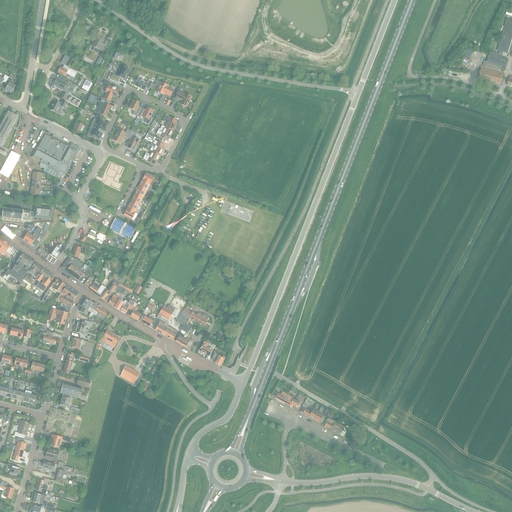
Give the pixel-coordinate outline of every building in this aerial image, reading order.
[(485,61),(484,67),(482,66),(479,78),(501,84),(508,60),(502,58),(503,57),(501,56),(503,52),(511,54),(511,19),(507,18),(496,56),(489,54),(487,62),(485,61)] [(107,38),(112,41),(116,34),(111,31),(107,38)] [(103,40),(106,34),(103,33),(100,38),(98,37),(93,47),(102,51),(105,45),(106,46),(108,42),(105,40),(103,44),(102,43),(103,40)] [(464,56),(470,59),(473,52),(468,49),(464,56)] [(113,74),(110,79),(118,82),(120,77),(123,79),(128,68),(120,64),(115,75),(113,74)] [(57,73),(64,77),(66,74),(73,78),(76,72),(68,67),(66,70),(60,67),(57,73)] [(0,85),(3,82),(5,83),(8,77),(5,75),(3,79),(0,77),(0,85)] [(8,77),(5,83),(8,85),(5,90),(11,93),(15,86),(10,84),(13,80),(8,77)] [(77,107),(81,100),(68,93),(70,90),(67,89),(69,87),(68,87),(69,85),(66,83),(57,77),(54,77),(50,83),(52,85),(53,86),(52,86),(51,88),(52,89),(53,90),(54,89),(55,88),(55,87),(62,91),(64,91),(60,98),(64,101),(64,100),(77,107)] [(135,80),(133,83),(134,84),(134,85),(144,90),(146,87),(149,89),(152,82),(149,80),(148,83),(142,80),(143,79),(139,77),(138,78),(136,81),(135,80)] [(168,86),(161,82),(157,91),(163,95),(164,93),(170,96),(173,90),(167,87),(168,86)] [(112,87),(108,85),(105,92),(106,93),(104,98),(110,101),(112,97),(111,97),(112,95),(115,97),(118,90),(116,89),(116,88),(113,86),(112,87)] [(181,100),(180,104),(187,107),(187,106),(188,107),(190,104),(189,103),(192,97),(185,93),(185,94),(179,91),(176,98),(180,100),(181,100)] [(100,102),(104,104),(99,114),(107,117),(111,107),(107,105),(108,102),(102,99),(100,102)] [(59,114),(62,108),(65,109),(68,104),(61,100),(60,103),(55,100),(50,110),(59,114)] [(137,117),(142,108),(139,106),(138,106),(137,106),(139,103),(138,103),(138,102),(136,101),(135,101),(133,100),(129,108),(134,111),(132,114),(137,117)] [(142,108),(137,117),(143,120),(144,117),(147,119),(145,123),(148,125),(152,118),(150,117),(152,114),(153,111),(151,110),(151,109),(149,108),(148,108),(146,110),(145,110),(145,109),(145,110),(142,108)] [(5,117),(13,122),(17,116),(8,111),(5,117)] [(165,127),(173,131),(178,122),(166,115),(163,121),(167,123),(165,127)] [(13,122),(5,117),(2,123),(10,128),(13,122)] [(90,128),(88,133),(93,135),(92,136),(96,138),(96,137),(98,137),(104,123),(97,120),(92,130),(90,128)] [(0,125),(0,129),(7,134),(10,128),(2,123),(0,125)] [(156,134),(168,141),(173,131),(165,127),(163,131),(159,129),(156,134)] [(127,138),(131,131),(128,129),(125,133),(118,129),(112,140),(120,144),(124,136),(127,138)] [(131,131),(127,138),(130,139),(126,147),(134,151),(139,140),(134,138),(136,133),(131,131)] [(63,174),(68,166),(65,164),(69,157),(72,159),(77,150),(45,133),(31,157),(59,172),(56,177),(60,179),(63,174)] [(152,146),(150,150),(152,151),(160,156),(165,146),(153,140),(150,145),(152,146)] [(160,156),(152,151),(150,155),(146,153),(143,159),(155,165),(160,156)] [(146,173),(142,180),(150,185),(155,176),(149,174),(146,173)] [(142,180),(138,187),(147,191),(150,185),(142,180)] [(134,194),(143,199),(147,191),(138,187),(134,194)] [(134,194),(131,201),(139,206),(143,199),(134,194)] [(131,201),(127,208),(135,213),(139,206),(131,201)] [(23,209),(22,209),(22,210),(18,209),(19,208),(18,208),(18,209),(15,209),(15,208),(14,208),(14,209),(11,209),(11,207),(10,208),(7,208),(8,207),(7,207),(7,208),(4,208),(4,207),(3,207),(3,208),(2,208),(3,208),(2,213),(2,217),(1,217),(2,218),(2,219),(3,219),(3,218),(6,218),(6,219),(6,218),(9,219),(9,220),(10,220),(10,219),(13,219),(13,220),(14,220),(14,219),(17,220),(20,220),(20,221),(22,221),(22,220),(29,221),(30,217),(33,217),(50,219),(52,209),(35,206),(34,212),(32,212),(31,212),(31,211),(23,210),(23,209)] [(135,213),(127,208),(123,215),(126,217),(126,218),(131,221),(135,213)] [(28,225),(26,229),(29,231),(31,232),(36,223),(28,225)] [(28,233),(23,240),(35,248),(46,232),(38,227),(32,236),(28,233)] [(0,260),(10,245),(0,238),(0,260)] [(64,249),(65,247),(62,245),(58,245),(56,244),(49,254),(57,260),(64,249)] [(78,257),(81,248),(75,246),(72,256),(78,257)] [(20,282),(34,262),(22,254),(16,263),(14,265),(15,265),(11,271),(8,269),(4,275),(7,277),(9,274),(20,282)] [(89,274),(93,269),(89,266),(88,267),(76,258),(73,262),(68,258),(61,268),(79,281),(85,271),(89,274)] [(39,273),(43,269),(35,263),(29,271),(24,279),(31,285),(35,279),(39,274),(39,273)] [(39,274),(35,279),(39,282),(36,287),(43,292),(50,282),(54,277),(43,269),(39,273),(39,274)] [(90,281),(92,278),(90,276),(83,285),(87,288),(92,282),(90,281)] [(60,294),(66,285),(56,278),(50,287),(59,293),(55,298),(58,300),(59,300),(62,302),(70,306),(73,302),(65,298),(62,296),(62,295),(60,294)] [(88,289),(99,297),(103,291),(105,288),(101,285),(100,287),(93,282),(88,289)] [(108,290),(112,293),(117,285),(113,282),(111,285),(108,290)] [(74,291),(66,285),(60,294),(62,295),(62,296),(64,294),(69,298),(74,291)] [(124,289),(117,285),(112,293),(114,291),(118,294),(119,293),(121,294),(124,289)] [(46,296),(50,289),(48,288),(43,295),(40,300),(43,301),(46,296)] [(109,293),(105,289),(106,288),(105,288),(103,291),(99,297),(106,302),(108,298),(107,297),(108,295),(109,293)] [(78,293),(74,291),(69,298),(73,301),(78,293)] [(116,309),(118,310),(120,307),(121,307),(122,306),(121,305),(122,304),(123,304),(122,303),(123,302),(119,299),(119,298),(116,296),(116,297),(113,295),(108,303),(116,309)] [(82,307),(80,311),(86,315),(88,311),(90,312),(90,313),(89,315),(92,317),(93,314),(103,320),(108,312),(86,298),(81,306),(82,307)] [(128,308),(131,310),(135,303),(129,300),(126,307),(123,306),(124,305),(123,304),(122,304),(121,305),(122,306),(121,307),(120,307),(118,310),(125,314),(128,308)] [(135,303),(131,310),(133,311),(130,316),(138,321),(141,314),(135,311),(136,308),(135,308),(137,304),(135,303)] [(158,314),(161,310),(149,303),(146,307),(158,314)] [(163,305),(161,310),(158,315),(168,320),(173,311),(163,305)] [(64,325),(68,313),(51,308),(47,320),(53,321),(55,314),(59,315),(56,322),(64,325)] [(184,309),(181,314),(188,318),(204,326),(207,321),(206,321),(207,319),(198,314),(197,315),(191,312),(184,309)] [(181,314),(177,322),(182,325),(182,324),(183,322),(185,323),(187,320),(188,318),(181,314)] [(149,327),(153,321),(144,316),(141,322),(149,327)] [(6,319),(4,325),(0,323),(0,332),(4,333),(6,326),(8,326),(9,322),(8,321),(8,320),(6,319)] [(76,326),(85,330),(87,326),(89,327),(90,325),(91,326),(92,323),(86,320),(85,323),(78,321),(76,326)] [(163,335),(168,326),(168,325),(162,321),(161,323),(159,321),(154,330),(163,335)] [(187,334),(190,328),(182,324),(182,325),(179,329),(187,334)] [(85,330),(76,326),(74,332),(81,334),(80,337),(88,340),(89,339),(89,337),(87,336),(88,334),(84,333),(85,330)] [(168,326),(163,335),(172,340),(177,331),(168,326)] [(9,335),(16,336),(17,330),(11,328),(9,335)] [(17,330),(16,336),(22,338),(24,331),(17,330)] [(43,342),(54,345),(55,339),(52,338),(54,333),(46,331),(46,333),(44,333),(43,336),(44,336),(43,342)] [(116,344),(119,338),(107,331),(102,338),(110,342),(110,341),(116,344)] [(180,333),(179,335),(175,341),(179,343),(178,344),(186,347),(187,345),(190,347),(193,342),(186,338),(185,338),(182,337),(183,335),(180,333)] [(79,350),(81,343),(81,340),(72,337),(71,341),(70,347),(79,350)] [(199,350),(202,352),(209,356),(212,350),(207,347),(208,344),(204,342),(199,350)] [(73,362),(74,356),(73,355),(68,354),(63,372),(69,374),(72,362),(73,362)] [(220,366),(225,357),(224,356),(223,358),(214,354),(211,359),(215,361),(214,363),(220,366)] [(10,364),(11,357),(3,355),(1,362),(10,364)] [(14,365),(20,366),(22,360),(16,358),(14,365)] [(22,360),(20,366),(27,368),(28,361),(22,360)] [(30,369),(37,370),(38,364),(32,362),(30,369)] [(38,364),(37,370),(43,372),(45,365),(38,364)] [(158,375),(161,369),(155,365),(152,371),(158,375)] [(131,379),(135,381),(136,388),(139,374),(125,367),(120,376),(129,381),(131,379)] [(89,388),(91,381),(78,377),(76,384),(79,385),(78,387),(62,383),(60,393),(85,400),(87,394),(88,394),(90,388),(89,388)] [(16,400),(18,392),(12,390),(10,398),(16,400)] [(16,400),(22,401),(24,393),(18,392),(16,400)] [(276,392),(273,396),(276,397),(275,398),(292,407),(293,405),(298,407),(300,403),(293,399),(294,398),(282,392),(280,395),(276,392)] [(24,393),(22,401),(28,403),(30,395),(24,393)] [(37,396),(30,395),(28,403),(35,404),(37,396)] [(68,408),(71,398),(63,395),(60,405),(68,408)] [(301,412),(309,417),(311,412),(303,408),(301,412)] [(311,412),(309,417),(317,422),(319,423),(323,416),(323,415),(321,414),(316,411),(317,410),(313,408),(313,409),(311,412)] [(324,426),(330,429),(335,422),(328,418),(326,420),(328,420),(324,426)] [(25,436),(29,423),(21,421),(18,434),(25,436)] [(330,429),(337,433),(340,435),(342,431),(339,429),(341,426),(335,422),(330,429)] [(58,448),(61,438),(51,435),(50,438),(52,439),(51,446),(58,448)] [(15,448),(24,451),(26,443),(17,441),(15,448)] [(24,451),(15,448),(12,460),(17,461),(18,457),(21,458),(24,451)] [(57,456),(58,451),(48,448),(45,458),(53,460),(54,455),(57,456)] [(55,467),(56,465),(44,461),(42,467),(53,471),(54,467),(55,467)] [(18,475),(20,468),(12,466),(10,472),(18,475)] [(58,469),(56,476),(62,478),(64,471),(58,469)] [(45,493),(45,494),(50,496),(51,493),(46,492),(47,487),(43,486),(44,481),(38,479),(35,490),(45,493)] [(11,499),(14,489),(6,487),(7,484),(2,482),(1,486),(2,486),(1,489),(4,490),(3,491),(5,492),(4,497),(11,499)] [(32,502),(40,504),(40,502),(43,502),(44,496),(35,493),(32,502)]
